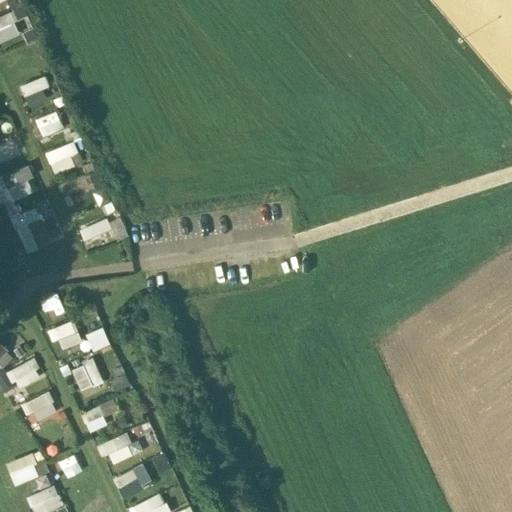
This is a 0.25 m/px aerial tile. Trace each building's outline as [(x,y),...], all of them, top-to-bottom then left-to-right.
[(17,6),(0,14),(0,34),(26,23),(17,6)] [(25,101),(58,87),(51,70),(18,83),(25,101)] [(29,120),(39,140),(63,129),(53,109),(29,120)] [(67,114),(77,138),(86,134),(76,110),(67,114)] [(0,161),(24,152),(16,133),(0,138),(0,161)] [(74,151),(80,149),(76,138),(47,148),(55,171),(78,163),(74,151)] [(8,176),(18,196),(37,186),(27,166),(8,176)] [(83,177),(62,183),(67,198),(88,191),(83,177)] [(33,250),(57,238),(39,203),(15,215),(33,250)] [(103,207),(79,216),(87,238),(112,229),(103,207)] [(54,325),(62,347),(86,338),(78,316),(54,325)] [(96,348),(114,339),(106,323),(89,332),(96,348)] [(12,338),(3,329),(0,331),(0,339),(6,345),(12,338)] [(35,354),(0,374),(11,392),(45,372),(35,354)] [(81,385),(102,381),(98,360),(77,365),(81,385)] [(51,386),(20,402),(31,423),(62,408),(51,386)] [(103,402),(83,410),(90,429),(111,421),(103,402)] [(126,432),(104,442),(114,462),(136,452),(126,432)] [(42,445),(9,461),(19,483),(52,467),(42,445)] [(83,448),(58,456),(65,476),(90,467),(83,448)] [(127,495),(157,479),(146,459),(116,475),(127,495)] [(53,482),(30,493),(38,511),(43,511),(63,502),(53,482)] [(164,490),(133,503),(137,511),(171,511),(172,511),(164,490)]
